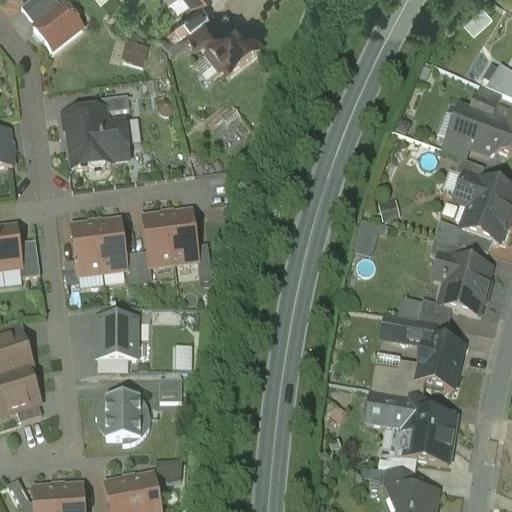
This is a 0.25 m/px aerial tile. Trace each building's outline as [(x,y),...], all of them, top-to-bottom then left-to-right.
[(49,0),(39,0),(21,15),(35,34),(61,14),(49,0)] [(35,34),(33,36),(51,60),(82,36),(63,12),(61,14),(35,34)] [(233,25),(217,38),(203,19),(177,39),(195,61),(204,54),(209,61),(205,63),(218,79),(222,76),(227,84),(260,58),(251,48),(252,47),(243,34),(241,35),(233,25)] [(147,55),(128,50),(122,69),(142,75),(147,55)] [(511,105),(511,78),(500,71),(485,94),(501,101),(511,105)] [(485,94),(479,92),(475,102),(497,112),(501,101),(485,94)] [(497,112),(475,102),(468,116),(490,126),(497,112)] [(127,103),(96,107),(98,119),(104,118),(104,120),(129,117),(127,103)] [(98,119),(62,124),(63,138),(68,141),(71,171),(75,174),(88,172),(88,174),(92,178),(101,177),(105,172),(104,170),(110,169),(109,158),(126,156),(123,129),(106,131),(104,120),(104,118),(98,119)] [(511,118),(502,139),(456,122),(446,147),(488,163),(494,160),(495,157),(511,164),(511,118)] [(0,139),(0,174),(12,173),(8,139),(0,139)] [(484,174),(460,165),(454,179),(463,182),(479,188),(480,185),(484,174)] [(511,210),(511,197),(480,185),(479,188),(463,182),(453,208),(468,213),(468,215),(462,230),(460,235),(492,247),(498,249),(505,229),(503,228),(507,217),(509,218),(511,210)] [(468,215),(460,212),(455,225),(456,228),(462,230),(468,215)] [(191,220),(173,222),(173,220),(167,221),(173,271),(197,268),(195,253),(191,220)] [(161,224),(143,226),(147,259),(149,274),(173,271),(167,221),(160,222),(161,224)] [(364,225),(357,256),(375,260),(382,229),(364,225)] [(119,229),(102,231),(101,229),(95,230),(102,280),(125,277),(124,262),(119,229)] [(89,233),(72,235),(76,268),(78,283),(102,280),(95,230),(89,231),(89,233)] [(15,234),(0,236),(0,276),(19,274),(20,274),(17,250),(15,234)] [(492,247),(460,235),(454,251),(462,253),(487,260),(492,247)] [(454,251),(433,245),(429,261),(439,263),(439,262),(458,267),(462,253),(454,251)] [(35,248),(17,250),(20,274),(19,274),(21,286),(40,284),(35,248)] [(207,252),(195,253),(197,268),(198,274),(210,273),(207,252)] [(147,259),(135,261),(138,282),(150,280),(149,274),(147,259)] [(135,261),(124,262),(125,277),(126,283),(138,282),(135,261)] [(458,267),(439,262),(439,263),(433,285),(445,288),(439,310),(439,312),(451,315),(477,322),(482,305),(484,306),(488,292),(485,292),(489,275),(458,267)] [(76,268),(64,270),(67,291),(79,289),(78,283),(76,268)] [(210,273),(198,274),(200,289),(212,288),(210,273)] [(150,280),(138,282),(139,291),(151,290),(150,280)] [(138,282),(126,283),(127,293),(139,291),(138,282)] [(79,289),(67,291),(68,303),(80,302),(79,289)] [(421,310),(404,306),(399,325),(416,328),(421,310)] [(439,310),(422,306),(421,310),(416,328),(436,331),(447,333),(451,315),(439,312),(439,310)] [(125,314),(101,314),(101,325),(125,325),(125,314)] [(399,325),(385,323),(381,343),(423,350),(425,342),(434,344),(436,331),(416,328),(399,325)] [(101,325),(97,325),(97,366),(135,366),(136,326),(125,325),(101,325)] [(21,329),(0,335),(0,339),(2,347),(21,342),(21,343),(25,341),(21,329)] [(2,347),(0,348),(0,385),(28,377),(32,376),(21,343),(21,342),(2,347)] [(425,342),(423,350),(419,370),(415,387),(424,390),(453,396),(457,378),(455,377),(461,351),(463,352),(463,351),(434,344),(425,342)] [(195,374),(194,351),(177,351),(178,375),(195,374)] [(419,370),(376,363),(371,397),(404,401),(422,404),(424,390),(415,387),(419,370)] [(28,377),(0,385),(0,422),(16,418),(37,411),(38,410),(28,377)] [(181,385),(159,385),(159,409),(181,409),(181,385)] [(97,414),(95,425),(96,425),(97,431),(98,434),(100,438),(102,441),(105,444),(105,446),(122,446),(122,452),(133,450),(142,444),(148,435),(150,424),(149,424),(148,420),(147,416),(146,413),(145,411),(143,409),(140,405),(139,403),(123,403),(123,397),(112,399),(103,405),(97,414)] [(404,401),(371,397),(366,430),(395,434),(399,435),(402,414),(404,401)] [(422,404),(404,401),(402,414),(426,418),(428,405),(422,404)] [(37,411),(16,418),(19,430),(41,423),(37,411)] [(426,418),(402,414),(399,435),(395,434),(390,461),(390,462),(416,466),(447,471),(455,422),(426,418)] [(416,466),(390,462),(390,461),(380,459),(377,476),(387,477),(414,480),(416,466)] [(182,468),(154,469),(157,483),(181,479),(182,468)] [(414,480),(387,477),(385,489),(413,492),(414,480)] [(157,483),(153,484),(155,493),(180,488),(181,479),(157,483)] [(153,483),(135,486),(135,484),(129,485),(133,511),(158,511),(155,493),(153,484),(153,483)] [(123,489),(106,492),(109,511),(133,511),(129,485),(122,487),(123,489)] [(18,488),(7,494),(16,511),(27,506),(18,488)] [(413,492),(385,489),(394,511),(433,511),(436,495),(413,492)] [(51,496),(34,497),(34,509),(34,511),(58,511),(57,493),(51,493),(51,496)] [(82,511),(81,494),(64,495),(64,493),(57,493),(58,511),(82,511)]
